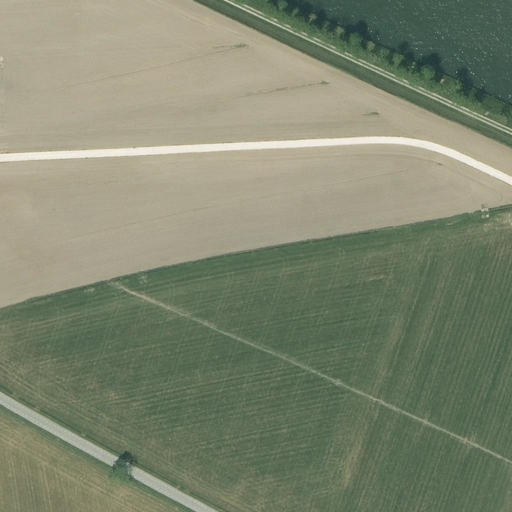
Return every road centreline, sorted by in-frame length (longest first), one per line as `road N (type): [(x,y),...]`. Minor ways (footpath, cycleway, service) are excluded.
road 1 (track): [(511,134),(228,0)]
road 2 (tertiary): [(213,511),(0,397)]
